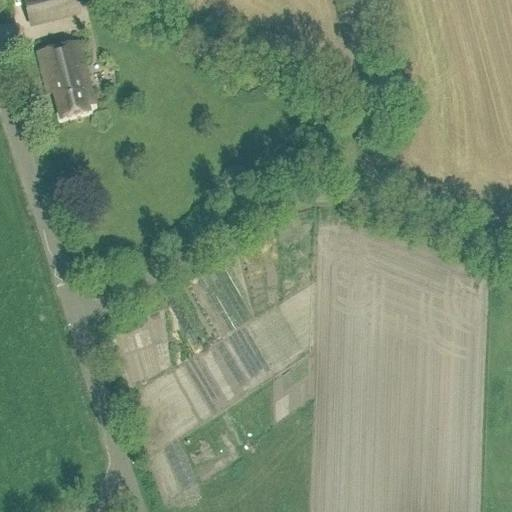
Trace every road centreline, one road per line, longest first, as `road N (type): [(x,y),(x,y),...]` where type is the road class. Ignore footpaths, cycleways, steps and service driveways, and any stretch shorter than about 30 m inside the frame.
road 1 (unclassified): [(76,322),(245,217),(312,197),(373,206),(511,261)]
road 2 (tertiary): [(76,322),(0,89)]
road 3 (tertiary): [(125,476),(76,322)]
